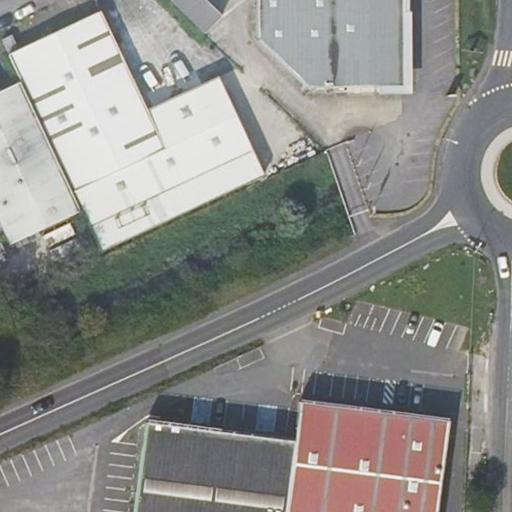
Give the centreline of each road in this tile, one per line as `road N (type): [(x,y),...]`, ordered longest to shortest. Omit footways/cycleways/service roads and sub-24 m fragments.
road 1 (unclassified): [(472,209),(301,299),(0,435)]
road 2 (tertiary): [(511,386),(507,511)]
